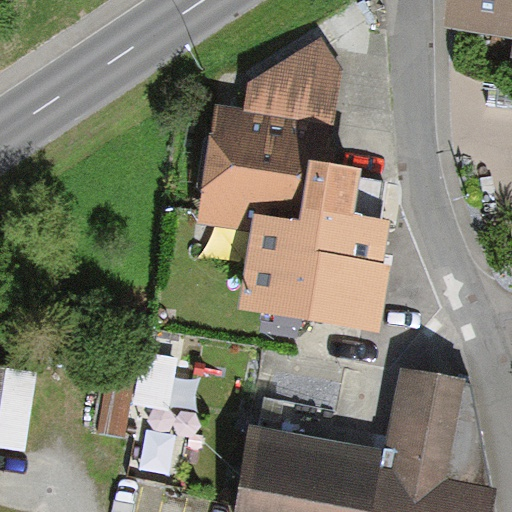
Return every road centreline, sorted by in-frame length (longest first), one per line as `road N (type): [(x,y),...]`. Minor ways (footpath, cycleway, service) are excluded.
road 1 (residential): [(407,0),(425,193),(467,302)]
road 2 (tertiary): [(0,134),(201,0)]
road 3 (residential): [(467,302),(511,465)]
